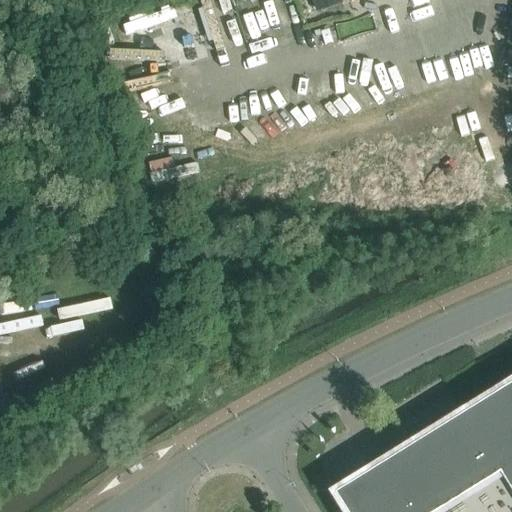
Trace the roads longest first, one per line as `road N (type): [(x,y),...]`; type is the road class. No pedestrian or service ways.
road 1 (unclassified): [(250,431),(353,371),(511,299)]
road 2 (unknown): [(400,0),(237,58)]
